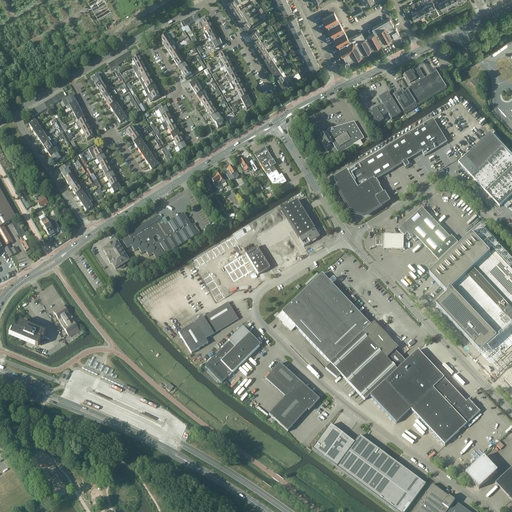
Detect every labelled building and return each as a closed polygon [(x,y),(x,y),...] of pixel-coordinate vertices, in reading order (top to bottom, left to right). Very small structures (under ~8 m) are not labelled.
[(104,0),(87,0),(93,9),(96,7),(95,6),(105,1),(104,0)] [(238,0),(232,0),(230,1),(227,4),(228,6),(229,5),(231,8),(237,4),(240,2),(238,0)] [(289,5),(286,0),(285,0),(276,5),(278,10),(281,9),(289,5)] [(433,2),(431,0),(430,0),(429,1),(430,4),(427,5),(431,12),(436,9),(433,3),(433,2)] [(444,0),(438,3),(440,8),(441,10),(447,7),(444,0)] [(240,10),(240,9),(237,4),(231,8),(234,14),(240,10)] [(292,11),(289,5),(281,9),(284,15),(292,11)] [(422,8),(425,15),(431,12),(427,5),(422,8)] [(240,9),(240,10),(234,14),(237,19),(246,13),(243,8),(240,9)] [(360,8),(352,12),(354,17),(363,12),(360,8)] [(416,11),(420,18),(425,15),(422,8),(416,11)] [(416,11),(411,14),(414,21),(420,18),(416,11)] [(334,12),(323,19),(322,19),(326,26),(326,25),(327,26),(327,25),(329,28),(328,28),(328,29),(339,22),(334,12)] [(241,24),(247,20),(250,18),(246,13),(237,19),(241,24)] [(290,26),(297,22),(295,16),(287,20),(290,26)] [(244,29),(250,25),(249,23),(252,21),(250,18),(247,20),(241,24),(244,29)] [(398,34),(399,34),(398,32),(395,27),(394,27),(389,18),(372,28),(374,33),(381,44),(381,43),(383,42),(384,42),(391,39),(391,38),(393,36),(393,37),(394,37),(397,36),(397,35),(398,35),(398,34)] [(207,19),(201,22),(198,24),(201,29),(204,28),(210,24),(207,19)] [(297,22),(290,26),(286,28),(289,33),(292,31),(300,28),(297,22)] [(333,38),(334,39),(345,32),(339,22),(328,29),(332,36),(332,35),(332,36),(333,35),(334,38),(333,38)] [(204,28),(206,33),(213,30),(210,24),(204,28)] [(300,28),(292,31),(295,37),(303,33),(300,28)] [(216,35),(213,30),(206,33),(204,34),(207,40),(209,38),(216,35)] [(249,36),(252,41),(258,37),(255,32),(249,36)] [(345,32),(334,39),(333,39),(337,46),(337,45),(338,46),(338,45),(340,48),(339,48),(339,49),(350,42),(349,39),(345,32)] [(349,64),(349,63),(349,62),(354,59),(354,60),(361,56),(361,55),(381,44),(374,33),(364,38),(361,32),(349,39),(350,42),(339,49),(338,49),(344,60),(343,61),(345,64),(345,65),(346,65),(347,65),(348,65),(349,64)] [(303,33),(295,37),(297,40),(296,41),(297,43),(298,42),(306,38),(303,33)] [(166,35),(159,40),(163,45),(170,41),(172,40),(168,34),(166,36),(166,35)] [(218,41),(216,35),(209,38),(211,42),(208,43),(210,45),(218,41)] [(255,46),(261,42),(260,40),(262,38),(260,35),(258,37),(252,41),(255,46)] [(267,44),(274,40),(271,35),(264,40),(267,44)] [(298,42),(299,44),(300,48),(308,44),(306,38),(298,42)] [(172,40),(170,41),(163,45),(167,51),(173,47),(171,43),(173,41),(172,40)] [(264,40),(261,42),(255,46),(259,51),(265,47),(263,45),(266,43),(264,40)] [(221,46),(218,41),(210,45),(213,53),(219,50),(218,48),(221,46)] [(308,44),(300,48),(303,53),(311,49),(308,44)] [(170,56),(177,52),(179,51),(176,45),(173,47),(167,51),(170,56)] [(262,56),(268,52),(265,47),(259,51),(262,56)] [(311,49),(303,53),(306,59),(314,55),(311,49)] [(270,51),(268,52),(262,56),(265,61),(271,57),(274,56),(270,51)] [(180,58),(177,52),(170,56),(174,62),(180,58)] [(221,52),(214,55),(216,57),(218,56),(221,62),(228,58),(225,53),(222,54),(221,52)] [(314,55),(306,59),(309,64),(316,60),(314,55)] [(135,66),(142,62),(139,56),(132,60),(135,66)] [(269,66),(275,62),(271,57),(265,61),(269,66)] [(184,63),(180,58),(174,62),(177,67),(184,63)] [(230,64),(228,58),(221,62),(219,63),(221,68),(224,67),(230,64)] [(316,60),(309,64),(311,70),(319,66),(316,60)] [(145,68),(142,62),(135,66),(138,72),(145,68)] [(272,71),(278,67),(275,62),(269,66),(272,71)] [(188,68),(184,63),(177,67),(181,73),(188,68)] [(227,72),(233,69),(230,64),(224,67),(227,72)] [(281,72),(278,67),(272,71),(275,76),(281,72)] [(141,77),(148,74),(145,68),(138,72),(135,73),(138,79),(141,77)] [(185,78),(191,74),(188,68),(181,73),(185,78)] [(413,72),(412,71),(403,76),(410,87),(407,89),(418,107),(447,89),(436,71),(424,78),(418,68),(413,72)] [(236,74),(233,69),(227,72),(228,75),(226,77),(227,79),(229,78),(236,74)] [(278,81),(284,78),(284,77),(281,72),(275,76),(278,81)] [(95,85),(101,81),(104,79),(100,74),(97,76),(91,80),(95,85)] [(151,80),(148,74),(141,77),(144,83),(151,80)] [(239,80),(236,74),(229,78),(231,81),(228,82),(229,83),(227,84),(228,85),(229,85),(230,84),(232,83),(239,80)] [(189,85),(192,90),(199,86),(196,82),(199,80),(196,76),(190,80),(192,82),(189,85)] [(282,87),(288,83),(286,80),(289,78),(287,76),(284,77),(284,78),(278,81),(282,87)] [(104,79),(101,81),(95,85),(98,91),(105,86),(108,85),(104,79)] [(477,90),(481,85),(475,79),(470,83),(471,83),(477,90)] [(151,80),(144,83),(147,89),(154,85),(151,80)] [(232,90),(235,89),(241,85),(239,80),(232,83),(230,84),(229,85),(232,90)] [(192,90),(196,96),(203,91),(204,90),(205,90),(202,84),(199,86),(192,90)] [(108,85),(105,86),(98,91),(102,96),(111,90),(108,85)] [(147,96),(157,91),(154,85),(147,89),(144,90),(147,96)] [(244,91),(241,85),(235,89),(236,91),(234,93),(235,95),(238,94),(244,91)] [(392,94),(398,104),(405,115),(417,107),(406,89),(402,92),(401,89),(392,94)] [(115,96),(111,90),(102,96),(106,102),(115,96)] [(160,97),(157,91),(147,96),(148,98),(151,97),(153,101),(160,97)] [(196,96),(200,101),(206,97),(203,91),(196,96)] [(247,96),(244,91),(238,94),(240,99),(247,96)] [(401,115),(394,104),(387,93),(378,99),(383,107),(377,110),(376,109),(366,114),(374,127),(384,121),(382,118),(388,114),(391,121),(401,115)] [(200,101),(202,104),(203,107),(210,102),(212,101),(208,95),(206,97),(200,101)] [(66,99),(67,101),(69,105),(76,102),(73,96),(66,99)] [(108,104),(109,107),(114,104),(118,101),(115,96),(106,102),(108,104)] [(244,104),(250,101),(247,96),(240,99),(243,105),(244,104)] [(114,104),(109,107),(113,112),(119,108),(120,109),(122,107),(118,101),(114,104)] [(251,104),(250,101),(244,104),(243,105),(246,110),(252,107),(251,104)] [(72,111),(79,108),(79,107),(77,104),(76,102),(69,105),(72,111)] [(207,112),(213,108),(210,102),(203,107),(207,112)] [(158,118),(159,118),(168,114),(165,108),(162,109),(161,105),(154,109),(158,118)] [(75,117),(82,114),(79,108),(72,111),(75,117)] [(120,109),(119,108),(113,112),(117,118),(123,114),(120,109)] [(213,108),(207,112),(210,118),(217,113),(213,108)] [(214,123),(220,119),(217,113),(210,118),(214,123)] [(84,119),(82,114),(75,117),(78,123),(84,119)] [(120,123),(127,119),(123,114),(117,118),(120,123)] [(162,124),(171,119),(172,119),(170,115),(169,116),(168,114),(159,118),(162,124)] [(223,117),(220,119),(214,123),(218,129),(227,123),(223,117)] [(235,117),(228,121),(231,125),(237,121),(235,117)] [(32,123),(29,125),(33,131),(39,126),(35,121),(34,119),(31,121),(32,123)] [(78,130),(81,129),(87,125),(84,119),(78,123),(75,124),(78,130)] [(162,124),(164,123),(167,129),(174,125),(171,119),(162,124)] [(354,122),(327,130),(328,133),(327,135),(332,143),(338,154),(364,139),(354,122)] [(336,185),(353,213),(364,216),(386,202),(378,188),(380,187),(375,180),(403,164),(405,168),(409,166),(406,161),(422,152),(424,156),(447,143),(439,130),(433,133),(426,123),(347,172),(346,171),(338,176),(337,179),(334,178),(333,182),(337,182),(336,185)] [(84,134),(90,131),(87,125),(81,129),(84,134)] [(170,134),(177,131),(174,125),(167,129),(170,134)] [(43,132),(39,126),(33,131),(36,136),(43,132)] [(132,128),(126,132),(130,137),(136,133),(132,128)] [(82,138),(85,136),(87,140),(93,137),(90,131),(84,134),(81,136),(82,138)] [(177,131),(170,134),(173,140),(180,137),(177,131)] [(40,142),(46,137),(43,132),(36,136),(40,142)] [(140,139),(136,133),(130,137),(133,143),(140,139)] [(332,143),(327,135),(326,133),(320,137),(326,147),(332,143)] [(506,202),(511,195),(511,155),(492,134),(491,135),(489,134),(458,164),(460,166),(470,176),(472,178),(500,207),(503,204),(507,209),(510,206),(506,202)] [(44,147),(50,143),(46,137),(40,142),(44,147)] [(176,146),(183,143),(180,137),(173,140),(176,146)] [(143,144),(140,139),(133,143),(137,148),(143,144)] [(47,152),(54,148),(55,147),(55,146),(55,145),(54,143),(53,142),(51,142),(50,143),(44,147),(47,152)] [(186,149),(183,143),(176,146),(179,152),(186,149)] [(143,144),(137,148),(141,154),(147,149),(143,144)] [(96,158),(103,155),(104,154),(102,151),(101,151),(100,149),(97,150),(95,146),(88,150),(93,160),(96,158)] [(51,158),(57,154),(54,148),(47,152),(51,158)] [(150,148),(147,149),(141,154),(144,159),(151,155),(148,152),(151,150),(150,148)] [(274,189),(275,189),(286,183),(281,175),(279,176),(273,167),(275,165),(265,148),(254,155),(273,186),(271,187),(273,190),(274,189)] [(151,155),(144,159),(148,165),(154,160),(157,159),(153,153),(151,155)] [(55,164),(58,161),(60,164),(65,160),(63,158),(61,159),(57,154),(51,158),(55,164)] [(103,155),(96,158),(99,164),(106,161),(103,155)] [(239,162),(242,167),(240,168),(243,173),(252,168),(255,172),(258,170),(253,161),(247,165),(244,159),(241,160),(240,161),(239,162)] [(158,166),(154,160),(148,165),(152,170),(158,166)] [(102,170),(109,167),(106,161),(99,164),(102,170)] [(66,167),(67,169),(61,173),(65,179),(71,175),(68,171),(72,169),(69,164),(66,167)] [(233,179),(234,181),(238,178),(232,166),(227,169),(233,179)] [(105,176),(112,172),(113,172),(111,168),(110,169),(109,167),(102,170),(105,176)] [(115,178),(112,172),(105,176),(108,182),(115,178)] [(211,179),(217,189),(219,190),(221,188),(222,186),(221,185),(225,183),(224,181),(224,180),(219,174),(215,176),(216,177),(211,179)] [(75,180),(71,175),(65,179),(68,184),(75,180)] [(118,184),(115,178),(108,182),(111,188),(118,184)] [(72,190),(81,184),(78,185),(76,182),(77,180),(76,179),(75,180),(68,184),(72,190)] [(76,195),(82,191),(85,189),(81,184),(72,190),(76,195)] [(121,190),(118,184),(111,188),(114,193),(121,190)] [(270,187),(267,189),(269,192),(271,196),(272,197),(275,195),(272,190),(270,187)] [(82,191),(76,195),(79,201),(85,196),(88,194),(85,189),(82,191)] [(0,227),(3,226),(16,219),(0,190),(0,227)] [(238,209),(242,207),(242,206),(234,193),(229,197),(234,204),(235,204),(238,209)] [(27,209),(33,205),(26,195),(21,198),(27,209)] [(83,206),(89,202),(85,196),(79,201),(83,206)] [(44,198),(37,203),(40,207),(43,205),(44,206),(48,204),(44,198)] [(89,202),(83,206),(86,212),(93,207),(90,203),(93,202),(92,200),(89,202)] [(297,201),(281,210),(296,235),(304,247),(319,237),(314,229),(297,201)] [(439,261),(458,243),(452,237),(450,238),(422,208),(399,231),(408,241),(410,239),(411,239),(411,240),(412,239),(415,242),(418,239),(439,261)] [(280,209),(250,227),(255,236),(286,218),(280,209)] [(153,254),(156,260),(165,254),(166,254),(200,234),(198,231),(195,233),(192,228),(195,226),(194,224),(191,225),(184,214),(180,216),(165,225),(162,219),(161,220),(158,216),(127,234),(128,237),(122,241),(127,249),(131,247),(134,252),(138,249),(141,254),(146,252),(149,257),(153,254)] [(46,218),(45,219),(43,216),(39,218),(41,221),(40,221),(45,230),(50,227),(50,226),(47,221),(46,218)] [(56,217),(47,221),(50,226),(54,224),(57,222),(59,221),(56,217)] [(18,221),(12,225),(20,238),(25,235),(18,221)] [(60,233),(63,231),(57,222),(54,224),(55,224),(58,230),(60,233)] [(50,238),(55,235),(54,233),(58,230),(55,224),(50,227),(45,230),(50,238)] [(0,240),(4,248),(8,246),(13,243),(3,226),(0,227),(0,240)] [(380,237),(378,237),(376,237),(376,245),(384,245),(384,236),(384,235),(380,235),(380,237)] [(446,293),(438,301),(440,303),(436,307),(481,354),(492,343),(511,325),(511,271),(491,250),(489,252),(484,247),(487,245),(480,238),(478,240),(472,235),(429,275),(446,293)] [(289,236),(264,251),(275,268),(299,253),(289,236)] [(404,251),(405,236),(384,236),(384,251),(393,251),(404,251)] [(234,237),(192,262),(196,269),(238,244),(234,237)] [(23,239),(20,242),(26,252),(31,249),(27,241),(25,243),(23,239)] [(51,241),(44,244),(47,252),(54,248),(51,241)] [(112,244),(108,246),(107,247),(107,248),(104,250),(108,257),(107,258),(110,263),(111,263),(115,269),(119,267),(119,268),(120,268),(121,269),(122,269),(123,269),(124,268),(125,267),(125,266),(125,265),(125,264),(128,261),(124,255),(124,254),(121,249),(117,242),(113,245),(112,244)] [(8,246),(4,248),(10,257),(18,252),(15,247),(10,250),(8,246)] [(258,275),(266,270),(270,268),(257,247),(245,254),(258,275)] [(245,254),(225,266),(234,282),(254,270),(245,254)] [(281,313),(277,317),(287,328),(292,324),(309,342),(330,364),(362,334),(370,326),(355,310),(351,306),(351,305),(350,304),(353,304),(353,298),(350,298),(337,284),(334,284),(334,281),(332,279),(329,282),(322,274),(314,282),(281,312),(281,313)] [(211,275),(203,280),(217,303),(225,298),(211,275)] [(213,335),(238,320),(228,303),(203,318),(178,333),(191,354),(208,344),(205,340),(213,335)] [(53,312),(69,337),(79,331),(63,306),(53,312)] [(329,365),(325,369),(337,379),(340,375),(364,401),(370,396),(384,382),(405,362),(398,354),(395,351),(398,348),(374,322),(362,334),(330,364),(329,365)] [(12,336),(36,346),(40,338),(43,339),(45,334),(39,332),(39,331),(37,330),(37,331),(19,323),(17,329),(15,329),(12,336)] [(205,366),(205,368),(220,383),(222,383),(231,375),(231,373),(233,373),(260,347),(260,345),(243,328),(241,328),(228,341),(229,342),(209,363),(205,366)] [(384,382),(370,396),(396,424),(411,410),(444,446),(479,412),(468,400),(466,402),(417,351),(405,362),(384,382)] [(269,415),(288,432),(307,410),(309,412),(319,400),(280,364),(265,380),(285,397),(269,415)] [(125,386),(123,388),(134,394),(136,391),(131,388),(125,386)] [(354,444),(330,426),(322,436),(321,435),(320,436),(321,437),(312,450),(337,469),(395,511),(405,511),(425,485),(359,436),(354,444)] [(483,457),(464,475),(478,489),(497,472),(483,457)] [(511,467),(495,483),(511,501),(511,467)] [(468,511),(432,485),(411,511),(468,511)]
